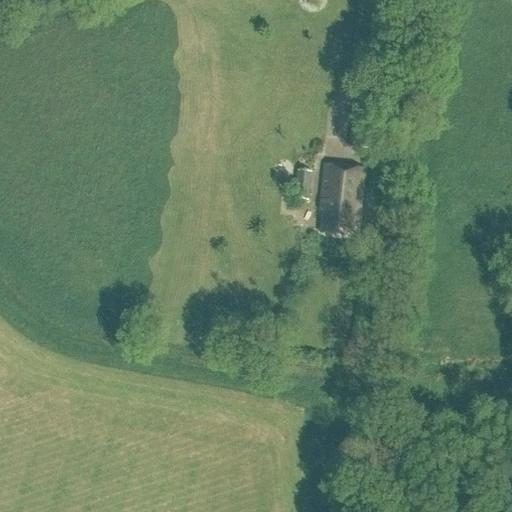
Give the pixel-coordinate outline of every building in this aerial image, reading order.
[(372,151),(376,116),(354,114),(350,148),(372,151)] [(294,177),(297,133),(211,129),(209,170),(263,173),(263,175),(294,177)] [(366,170),(328,167),(324,212),(327,212),(325,234),(360,237),(366,170)] [(312,174),(296,173),(293,201),(309,202),(312,174)] [(290,213),(280,225),(301,242),(311,230),(290,213)]
